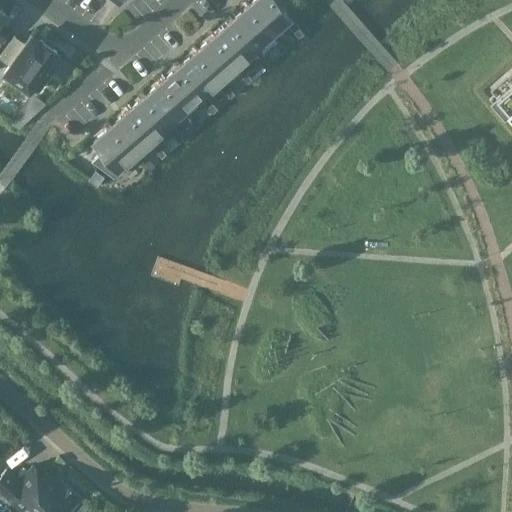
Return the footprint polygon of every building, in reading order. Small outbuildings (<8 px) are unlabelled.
[(274,0),(252,0),(247,4),(271,31),(289,16),(274,0)] [(254,46),(271,31),(247,4),(230,19),(254,46)] [(230,19),(213,34),(236,61),(254,46),(230,19)] [(292,31),(297,37),(302,33),(302,32),(297,27),(292,31)] [(219,76),(236,61),(213,34),(196,49),(219,76)] [(47,74),(41,70),(55,51),(39,39),(38,41),(30,35),(24,43),(13,35),(0,52),(0,57),(9,64),(3,72),(27,90),(30,85),(36,89),(47,74)] [(285,48),(285,47),(280,42),(275,46),(280,52),(285,48)] [(179,64),(202,91),(219,76),(196,49),(179,64)] [(268,63),(267,62),(263,57),(258,61),(263,67),(268,63)] [(202,91),(179,64),(161,79),(185,106),(202,91)] [(251,78),(250,77),(245,72),(241,76),(246,82),(251,78)] [(511,73),(493,90),(511,111),(511,73)] [(161,79),(144,94),(168,121),(185,106),(161,79)] [(233,93),(233,92),(228,87),(224,91),(228,97),(229,97),(233,93)] [(168,121),(144,94),(127,109),(151,136),(168,121)] [(216,108),(216,107),(211,102),(206,106),(211,112),(212,112),(216,108)] [(134,151),(151,136),(127,109),(110,124),(137,155),(137,154),(134,151)] [(199,123),(199,122),(194,117),(189,121),(194,126),(194,127),(199,123)] [(137,155),(110,124),(92,140),(101,150),(90,160),(113,176),(137,155)] [(172,136),(177,142),(182,138),(182,137),(177,132),(172,136)] [(165,153),(164,152),(160,147),(155,151),(160,156),(160,157),(165,153)] [(90,180),(95,185),(95,184),(100,178),(95,175),(90,180)] [(0,461),(17,475),(29,459),(12,445),(0,461)] [(58,478),(56,481),(45,471),(43,474),(31,464),(18,480),(5,469),(0,474),(0,496),(8,504),(11,501),(22,511),(66,511),(79,498),(58,478)]
